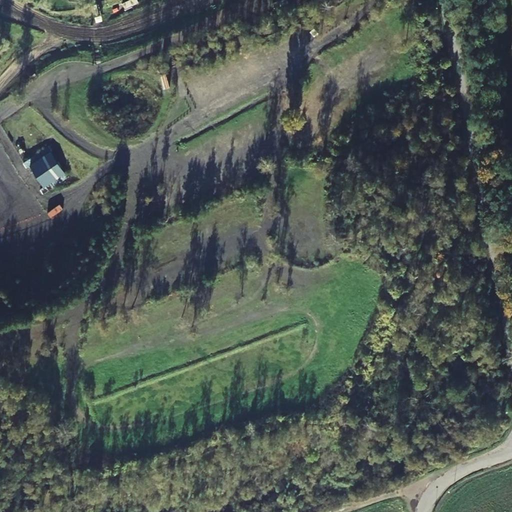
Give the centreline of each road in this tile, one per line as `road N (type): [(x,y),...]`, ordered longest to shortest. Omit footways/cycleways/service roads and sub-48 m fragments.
road 1 (unclassified): [(431,0),(511,387)]
road 2 (track): [(259,0),(157,48),(65,76),(7,109)]
road 3 (track): [(202,0),(95,34),(44,26),(0,0)]
